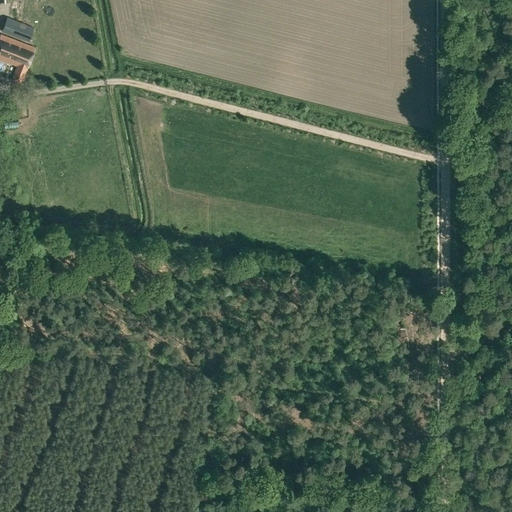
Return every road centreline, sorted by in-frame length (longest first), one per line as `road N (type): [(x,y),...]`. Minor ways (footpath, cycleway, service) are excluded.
road 1 (track): [(445,161),(110,82)]
road 2 (track): [(445,354),(445,161)]
road 3 (track): [(445,161),(445,0)]
road 4 (track): [(445,511),(445,354)]
